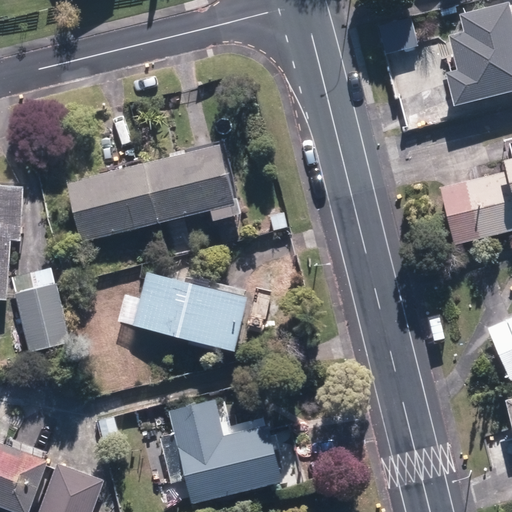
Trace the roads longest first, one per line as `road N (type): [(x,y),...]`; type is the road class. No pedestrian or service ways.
road 1 (tertiary): [(433,511),(306,5)]
road 2 (residential): [(0,74),(306,5)]
